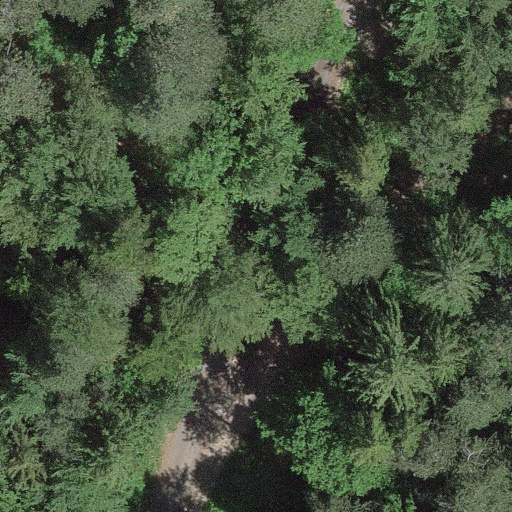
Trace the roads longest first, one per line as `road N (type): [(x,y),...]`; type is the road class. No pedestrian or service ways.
road 1 (track): [(169,487),(265,207),(360,0)]
road 2 (track): [(169,487),(363,255),(511,109)]
